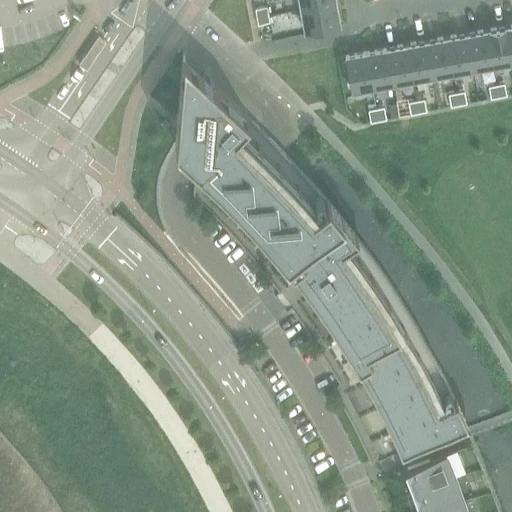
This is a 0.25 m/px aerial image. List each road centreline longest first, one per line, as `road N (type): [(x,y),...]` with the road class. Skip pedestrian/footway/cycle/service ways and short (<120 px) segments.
road 1 (residential): [(368,511),(279,351),(169,204),(199,37)]
road 2 (primary): [(307,511),(236,374),(161,287),(52,184)]
road 3 (primary): [(19,206),(165,350),(244,464),(264,511)]
road 4 (residential): [(0,251),(94,329),(143,384),(220,511)]
road 5 (secondary): [(52,184),(168,14)]
road 6 (secondary): [(135,0),(20,163)]
road 7 (residential): [(199,37),(221,58),(345,35),(356,18)]
